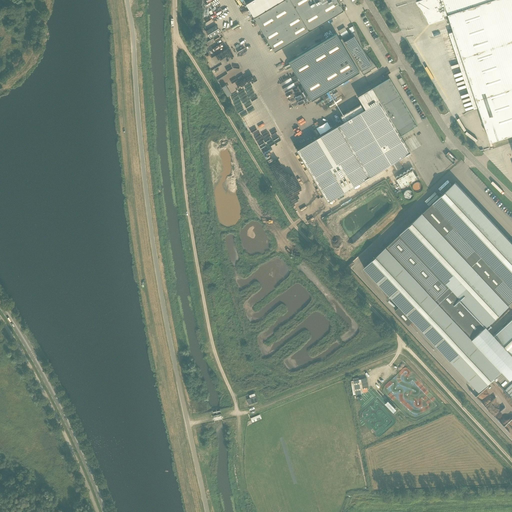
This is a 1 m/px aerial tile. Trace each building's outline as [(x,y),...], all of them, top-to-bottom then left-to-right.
[(251,0),(245,4),(274,52),(343,11),(336,0),(251,0)] [(511,0),(418,0),(416,1),(430,23),(445,18),(444,16),(448,14),(491,142),(511,134),(511,0)] [(371,71),(370,70),(376,67),(378,69),(364,52),(363,53),(361,48),(353,26),(352,26),(354,32),(349,35),(348,33),(341,37),(363,75),(371,71)] [(204,33),(207,40),(216,35),(214,29),(204,33)] [(335,33),(331,35),(288,61),(311,100),(359,72),(335,33)] [(343,122),(297,150),(328,202),(407,154),(410,152),(400,135),(417,125),(389,77),(357,96),(365,109),(363,110),(360,104),(339,116),(343,122)] [(227,85),(223,87),(228,96),(232,94),(227,85)] [(413,172),(397,181),(400,186),(416,176),(413,172)] [(363,268),(479,391),(501,370),(472,339),(486,326),(487,326),(509,305),(511,302),(511,242),(455,182),(433,203),(423,213),(422,213),(400,233),(400,234),(386,247),(363,268)] [(511,320),(496,336),(511,353),(511,320)] [(350,381),(353,394),(363,393),(362,388),(368,387),(367,378),(359,380),(358,377),(352,378),(353,381),(350,381)] [(255,396),(247,399),(249,405),(257,402),(255,396)] [(387,402),(385,403),(394,412),(393,412),(395,414),(398,411),(396,409),(395,410),(387,402)]
